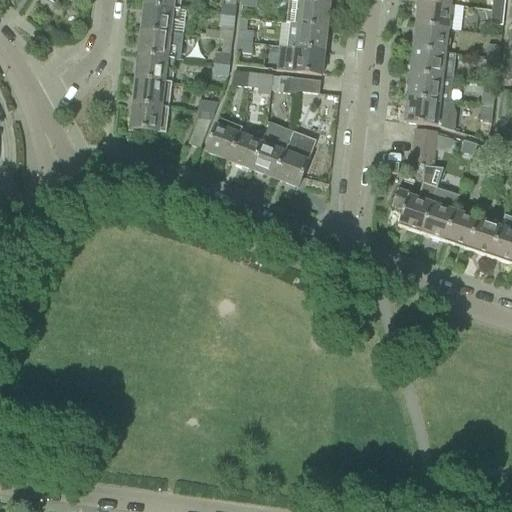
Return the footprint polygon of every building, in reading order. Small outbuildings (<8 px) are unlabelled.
[(147,1),(146,8),(179,12),(180,1),(174,0),(143,0),(144,0),(147,1)] [(242,0),(242,8),(256,10),(256,0),(242,0)] [(491,0),(490,12),(503,13),(504,0),(491,0)] [(289,3),(286,26),(289,27),(326,31),(328,8),(289,3)] [(417,3),(415,28),(447,31),(450,7),(417,3)] [(221,6),(220,17),(234,19),(235,8),(221,6)] [(142,16),(140,33),(169,36),(171,23),(178,24),(179,12),(146,8),(145,16),(142,16)] [(185,13),(179,12),(178,24),(171,23),(169,36),(182,38),(185,13)] [(503,13),(490,12),(488,28),(501,29),(503,13)] [(219,28),(220,29),(219,41),(231,43),(232,30),(234,19),(220,17),(219,28)] [(289,27),(286,50),(323,54),(326,31),(289,27)] [(415,28),(412,52),(444,55),(447,31),(415,28)] [(141,50),(140,57),(173,62),(179,62),(182,38),(169,36),(140,33),(138,49),(141,50)] [(239,33),(238,44),(252,46),(253,34),(239,33)] [(238,44),(236,55),(250,57),(252,46),(238,44)] [(487,47),(485,60),(498,61),(499,49),(487,47)] [(286,50),(279,49),(277,72),(320,77),(323,54),(286,50)] [(412,52),(409,76),(452,80),(454,56),(444,55),(412,52)] [(215,55),(214,67),(215,67),(217,67),(228,69),(229,57),(216,55),(215,55)] [(137,65),(135,81),(164,84),(170,85),(173,62),(140,57),(139,65),(137,65)] [(485,60),(484,75),(496,76),(498,61),(485,60)] [(214,67),(213,77),(227,79),(228,69),(217,67),(215,67),(214,67)] [(233,74),(232,88),(246,90),(246,89),(247,87),(248,76),(235,74),(233,74)] [(246,89),(246,90),(257,91),(259,78),(248,76),(247,87),(246,89)] [(409,76),(406,100),(449,105),(452,80),(409,76)] [(277,96),(288,97),(290,80),(279,79),(277,96)] [(290,80),(288,97),(297,98),(297,94),(318,97),(319,87),(319,84),(290,80)] [(135,98),(135,105),(167,109),(170,85),(164,84),(135,81),(133,98),(135,98)] [(511,94),(502,93),(501,106),(511,107),(511,94)] [(481,95),(480,108),(492,110),(494,96),(481,95)] [(406,100),(404,124),(424,127),(436,128),(453,133),(453,126),(451,105),(449,105),(406,100)] [(198,102),(196,112),(213,114),(217,104),(198,102)] [(167,109),(135,105),(133,114),(131,114),(129,131),(164,135),(167,109)] [(511,107),(501,106),(499,121),(511,122),(511,109),(511,107)] [(492,110),(480,108),(478,124),(490,125),(492,110)] [(213,114),(196,112),(195,122),(186,147),(198,151),(213,114)] [(221,158),(228,161),(240,129),(217,120),(204,154),(220,160),(221,158)] [(266,176),(275,179),(292,135),(268,125),(263,138),(250,172),(266,178),(266,176)] [(234,166),(250,172),(263,138),(240,129),(228,161),(235,164),(234,166)] [(498,131),(497,145),(509,146),(510,132),(498,131)] [(413,132),(412,144),(434,146),(435,134),(413,132)] [(292,135),(275,179),(281,182),(280,184),(296,190),(315,143),(292,135)] [(463,143),(460,154),(472,158),(475,147),(463,143)] [(412,144),(411,155),(433,157),(434,146),(412,144)] [(483,160),(483,161),(496,165),(499,154),(486,150),(483,159),(483,160)] [(511,157),(499,154),(496,165),(510,168),(511,159),(511,157)] [(433,157),(411,155),(410,167),(431,169),(433,157)] [(379,164),(377,175),(397,177),(398,166),(379,164)] [(396,192),(390,208),(402,212),(396,229),(420,237),(430,206),(435,191),(436,190),(442,171),(422,169),(422,186),(418,197),(409,196),(396,192)] [(430,206),(420,237),(443,245),(453,214),(458,199),(435,191),(430,206)] [(443,245),(466,253),(477,221),(453,214),(443,245)] [(466,253),(489,260),(500,229),(477,221),(466,253)] [(489,260),(511,267),(511,233),(500,229),(489,260)]
